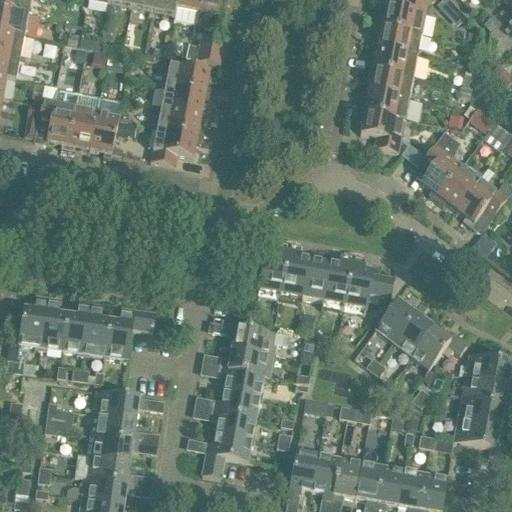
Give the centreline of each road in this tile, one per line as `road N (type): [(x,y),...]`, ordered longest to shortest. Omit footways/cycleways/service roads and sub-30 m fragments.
road 1 (residential): [(511,303),(336,168)]
road 2 (residential): [(165,481),(191,316),(170,268)]
road 3 (residential): [(0,152),(213,194)]
road 4 (residential): [(213,194),(247,0)]
road 5 (residential): [(170,268),(11,243),(0,251)]
road 6 (residential): [(336,168),(362,0)]
road 7 (residential): [(336,168),(232,231)]
